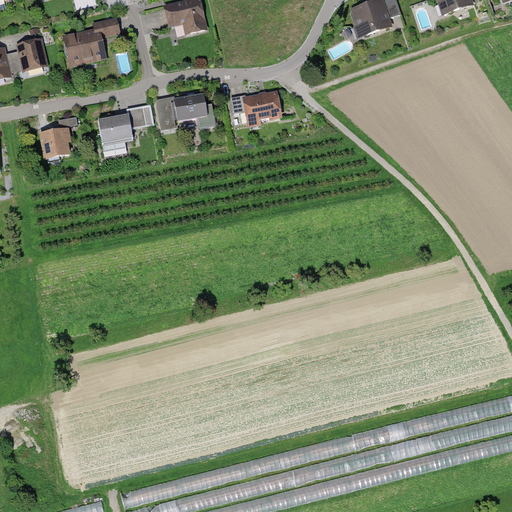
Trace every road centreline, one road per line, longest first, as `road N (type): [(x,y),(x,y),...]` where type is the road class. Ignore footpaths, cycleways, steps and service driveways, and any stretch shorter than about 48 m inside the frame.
road 1 (residential): [(0,116),(177,79),(273,72),(306,50),(332,0)]
road 2 (track): [(283,68),(453,233),(511,341)]
